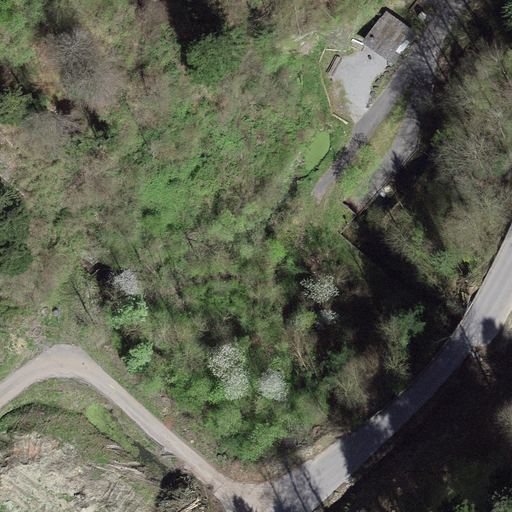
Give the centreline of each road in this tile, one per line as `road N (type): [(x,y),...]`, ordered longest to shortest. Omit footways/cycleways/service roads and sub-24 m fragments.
road 1 (unclassified): [(306,511),(466,341),(511,262)]
road 2 (unclassified): [(451,0),(300,226)]
